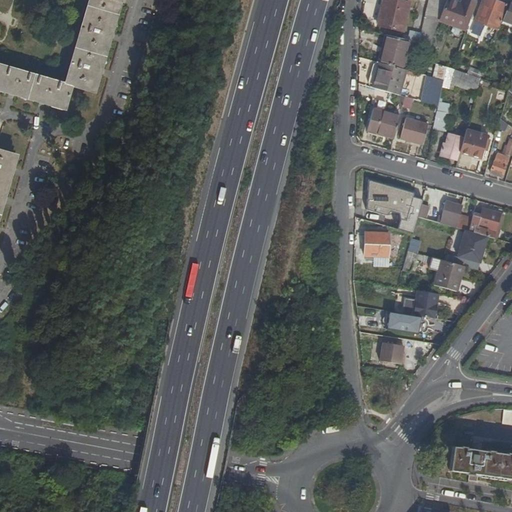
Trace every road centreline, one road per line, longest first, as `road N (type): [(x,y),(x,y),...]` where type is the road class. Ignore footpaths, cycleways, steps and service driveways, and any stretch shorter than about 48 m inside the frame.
road 1 (motorway): [(190,511),(311,0)]
road 2 (motorway): [(272,0),(151,511)]
road 3 (tertiary): [(0,429),(297,486)]
road 4 (residential): [(357,441),(338,280),(342,151)]
road 5 (residential): [(342,151),(511,197)]
road 6 (residential): [(357,0),(342,151)]
